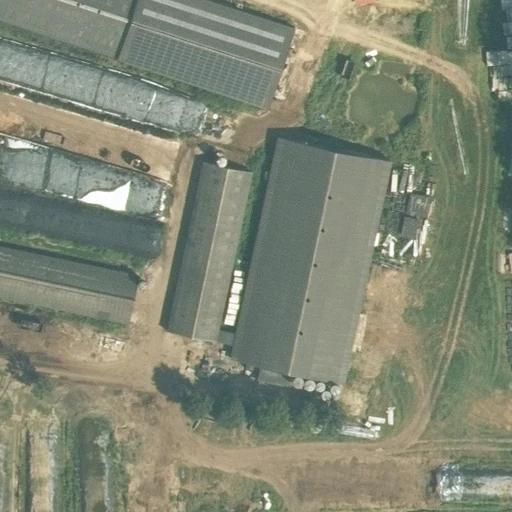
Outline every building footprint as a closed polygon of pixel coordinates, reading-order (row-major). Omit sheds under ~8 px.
[(293,30),(200,0),(0,0),(0,18),(268,107),(293,30)] [(334,0),(309,145),(392,163),(422,0),(334,0)] [(0,37),(0,78),(89,101),(95,78),(102,80),(106,64),(0,37)] [(254,172),(202,161),(174,285),(165,330),(233,345),(230,359),(260,366),(257,380),(289,387),(292,372),(345,383),(365,287),(392,163),(309,145),(277,138),(245,285),(235,333),(219,329),(230,285),(254,172)] [(39,155),(34,194),(160,211),(165,172),(39,155)] [(138,276),(0,246),(0,296),(128,324),(136,285),(138,276)]
